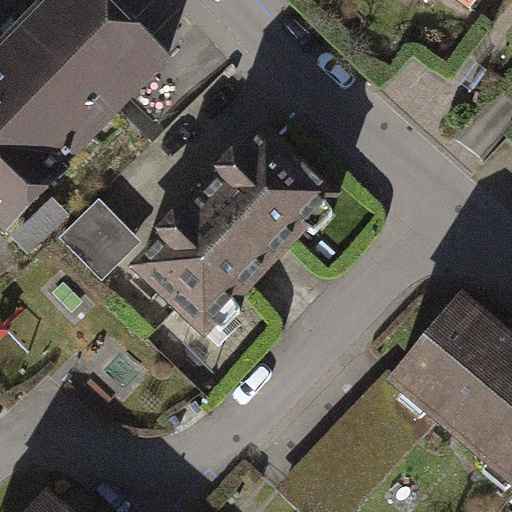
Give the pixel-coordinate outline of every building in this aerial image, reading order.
[(0,216),(19,236),(191,56),(142,0),(47,0),(0,51),(0,216)] [(226,311),(360,195),(285,109),(151,225),(226,311)] [(60,243),(99,282),(140,244),(101,204),(60,243)] [(511,350),(459,306),(395,381),(511,483),(511,350)] [(74,511),(48,491),(30,511),(74,511)]
